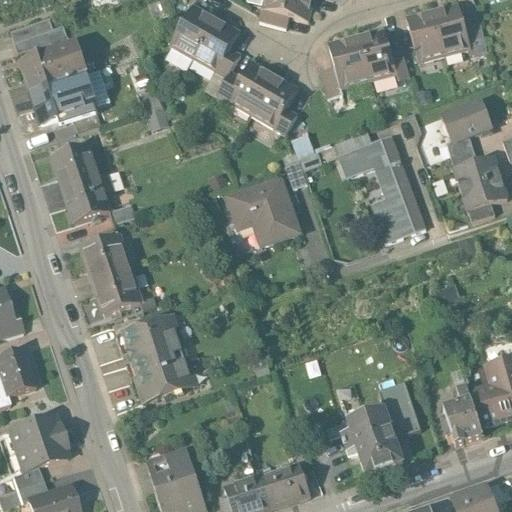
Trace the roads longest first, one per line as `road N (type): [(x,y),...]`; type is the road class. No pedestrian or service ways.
road 1 (residential): [(0,130),(117,511)]
road 2 (residential): [(511,457),(366,511)]
road 3 (residential): [(307,57),(325,31),(409,0)]
